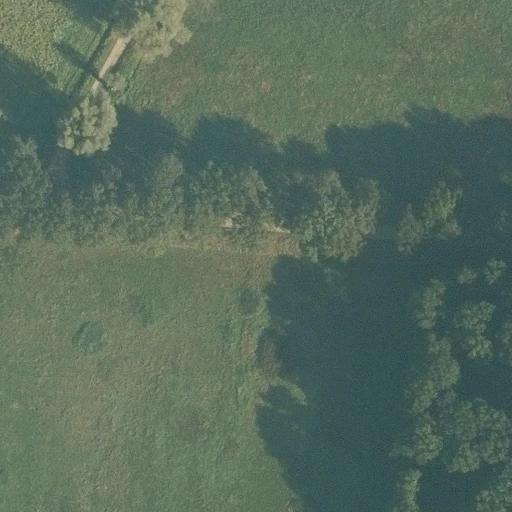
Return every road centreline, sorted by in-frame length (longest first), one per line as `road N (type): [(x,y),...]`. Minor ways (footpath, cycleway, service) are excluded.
road 1 (unclassified): [(511,234),(0,196)]
road 2 (track): [(38,200),(148,0)]
